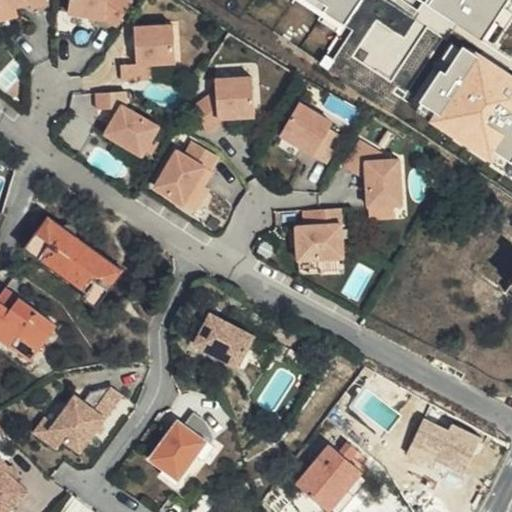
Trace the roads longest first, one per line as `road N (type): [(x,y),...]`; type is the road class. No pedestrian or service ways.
road 1 (residential): [(511,418),(196,251)]
road 2 (residential): [(125,511),(98,490),(102,469),(160,388),(162,329),(196,251)]
road 3 (residential): [(196,251),(36,150)]
